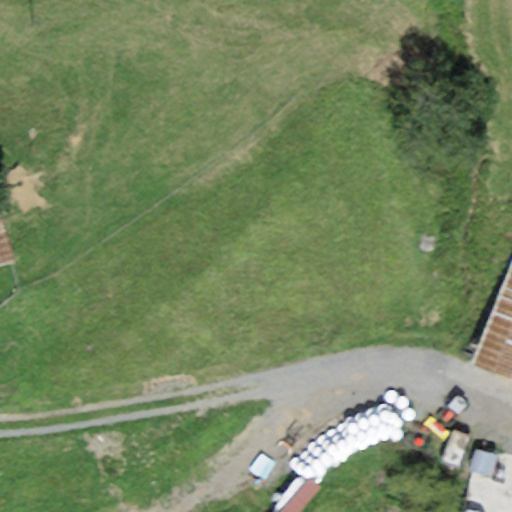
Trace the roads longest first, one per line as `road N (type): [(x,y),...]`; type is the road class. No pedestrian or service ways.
road 1 (track): [(0,426),(120,413),(281,378)]
road 2 (unclassified): [(511,393),(432,362),(281,378)]
